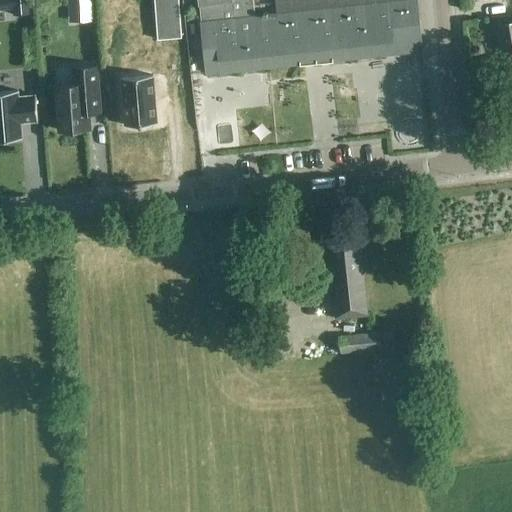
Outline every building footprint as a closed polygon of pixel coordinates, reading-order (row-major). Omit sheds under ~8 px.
[(154,0),(157,40),(181,38),(178,0),(154,0)] [(275,0),(277,15),(254,17),(252,0),(197,0),(206,75),(394,55),(422,52),(416,0),(275,0)] [(511,15),(494,18),(501,59),(511,57),(511,15)] [(56,87),(60,131),(89,129),(87,114),(100,113),(96,67),(73,69),(74,86),(56,87)] [(156,124),(153,76),(121,79),(125,126),(156,124)] [(18,91),(0,92),(0,140),(21,139),(20,123),(38,122),(36,95),(18,97),(18,91)] [(303,159),(327,160),(328,138),(304,138),(303,159)] [(359,236),(328,239),(337,319),(368,315),(359,236)] [(379,332),(339,336),(341,354),(381,350),(379,332)]
